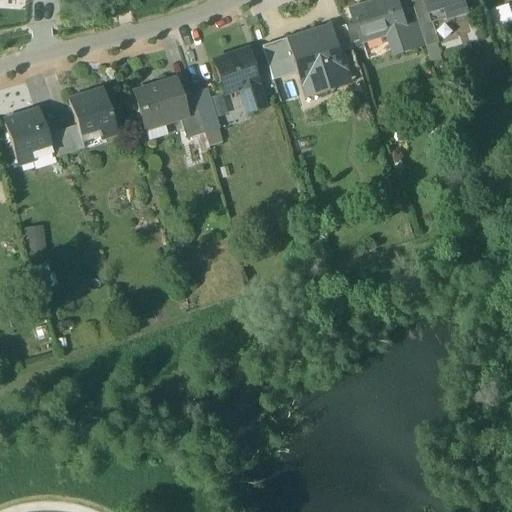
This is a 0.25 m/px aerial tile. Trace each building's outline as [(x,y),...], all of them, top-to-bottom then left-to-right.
[(388,36),(394,57),(413,50),(406,28),(396,0),(389,0),(352,12),(362,44),(388,36)] [(410,0),(418,25),(425,47),(437,43),(428,14),(423,0),(410,0)] [(445,9),(448,19),(469,13),(464,0),(423,0),(428,14),(445,9)] [(511,16),(509,6),(488,12),(494,32),(511,26),(511,16)] [(295,74),(300,89),(330,80),(348,74),(341,54),(334,31),(332,24),(284,39),(285,40),(295,74)] [(413,50),(425,47),(418,25),(406,28),(413,50)] [(347,27),(334,31),(341,54),(354,50),(347,27)] [(272,82),(295,74),(285,40),(261,48),(272,82)] [(239,91),(246,115),(263,109),(255,86),(256,85),(245,53),(212,64),(223,96),(239,91)] [(351,85),(348,74),(330,80),(333,91),(351,85)] [(333,91),(330,80),(300,89),(304,100),(333,91)] [(133,96),(144,131),(163,125),(179,120),(185,118),(179,99),(174,83),(150,91),(151,93),(135,97),(134,95),(133,96)] [(204,91),(191,96),(203,136),(217,131),(204,91)] [(97,133),(99,140),(116,134),(103,92),(90,96),(91,99),(70,106),(76,127),(80,138),(82,138),(97,133)] [(186,142),(203,136),(191,96),(190,95),(179,99),(185,118),(179,120),(186,142)] [(4,124),(17,165),(30,161),(34,160),(32,153),(48,148),(49,148),(46,137),(39,116),(18,123),(17,119),(4,124)] [(163,125),(144,131),(148,143),(166,137),(163,125)] [(76,127),(60,133),(66,153),(85,147),(82,138),(80,138),(76,127)] [(221,144),(217,131),(203,136),(208,148),(221,144)] [(51,158),(66,153),(60,133),(46,137),(49,148),(48,148),(51,158)] [(34,160),(30,161),(33,172),(53,166),(51,158),(48,148),(32,153),(34,160)] [(23,229),(26,253),(45,250),(42,227),(23,229)]
